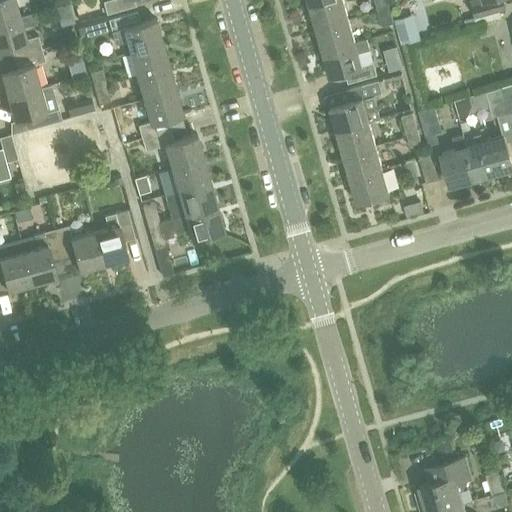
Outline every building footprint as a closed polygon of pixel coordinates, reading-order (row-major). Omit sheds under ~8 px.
[(21,15),(16,0),(0,0),(0,21),(21,15),(33,11),(21,15)] [(102,0),(105,12),(134,4),(133,0),(102,0)] [(318,27),(349,18),(344,0),(322,0),(311,3),(318,27)] [(374,0),(382,25),(394,22),(387,0),(374,0)] [(474,0),(471,1),(475,15),(476,15),(499,9),(504,7),(502,0),(474,0)] [(501,16),(499,9),(476,15),(478,23),(484,21),(501,16)] [(129,50),(161,41),(154,17),(139,22),(136,10),(107,18),(114,44),(126,40),(129,50)] [(13,55),(55,43),(53,35),(39,39),(38,35),(27,38),(24,26),(36,22),(33,11),(21,15),(0,21),(0,46),(10,44),(13,55)] [(411,45),(430,40),(422,14),(404,19),(411,45)] [(356,41),(349,18),(318,27),(324,50),(356,41)] [(356,41),(324,50),(331,74),(346,70),(349,81),(378,73),(375,61),(362,64),(359,52),(370,48),(367,38),(356,41)] [(135,74),(168,65),(161,41),(129,50),(135,74)] [(8,94),(41,85),(35,63),(45,60),(44,55),(52,53),(50,45),(55,44),(55,43),(13,55),(16,66),(1,70),(8,94)] [(142,97),(174,88),(168,65),(135,74),(142,97)] [(94,86),(106,82),(102,67),(90,70),(94,86)] [(338,129),(371,120),(364,96),(383,91),(380,79),(351,87),(354,99),(331,105),(338,129)] [(52,82),(41,85),(8,94),(15,119),(30,114),(34,126),(62,118),(59,105),(52,82)] [(99,102),(110,99),(106,82),(94,86),(99,102)] [(509,112),(511,110),(511,83),(502,86),(509,112)] [(493,116),(509,112),(502,86),(485,91),(493,116)] [(141,136),(170,128),(167,116),(181,112),(174,88),(142,97),(149,121),(138,124),(141,136)] [(126,102),(114,106),(118,123),(131,119),(126,102)] [(425,130),(426,134),(442,130),(435,105),(418,109),(423,126),(424,126),(425,130)] [(424,126),(423,126),(417,128),(413,112),(401,115),(407,135),(425,130),(424,126)] [(344,153),(378,143),(371,120),(338,129),(344,153)] [(171,166),(204,157),(197,133),(173,139),(170,128),(141,136),(145,149),(164,144),(171,166)] [(420,136),(426,134),(425,130),(407,135),(410,146),(422,143),(420,136)] [(473,162),(468,144),(467,144),(464,134),(451,137),(454,148),(441,152),(450,183),(489,172),(485,158),(473,162)] [(485,158),(489,172),(511,165),(511,159),(505,134),(468,144),(473,162),(485,158)] [(351,176),(384,167),(378,143),(344,153),(351,176)] [(0,178),(10,175),(6,161),(2,146),(0,147),(0,178)] [(426,181),(438,178),(430,149),(418,153),(426,181)] [(161,179),(165,194),(211,181),(204,157),(171,166),(171,167),(166,168),(161,179)] [(358,200),(391,191),(384,167),(351,176),(358,200)] [(138,193),(150,190),(146,174),(134,177),(138,193)] [(23,180),(14,182),(18,194),(26,191),(23,180)] [(217,204),(211,181),(165,194),(172,217),(217,204)] [(417,219),(434,213),(429,199),(413,205),(417,219)] [(148,224),(159,221),(154,201),(142,204),(148,224)] [(154,248),(166,245),(164,237),(173,235),(172,231),(188,226),(191,238),(224,229),(217,204),(172,217),(159,221),(148,224),(154,248)] [(94,229),(103,262),(127,255),(123,241),(135,237),(127,208),(114,212),(117,223),(94,229)] [(103,262),(94,229),(71,235),(68,224),(56,227),(64,256),(75,253),(80,268),(103,262)] [(52,259),(64,256),(56,227),(20,237),(32,281),(56,275),(52,259)] [(8,288),(32,281),(20,237),(0,242),(0,273),(4,272),(8,288)] [(185,253),(189,267),(202,264),(198,249),(185,253)] [(420,484),(427,511),(428,511),(463,502),(460,490),(463,489),(468,482),(467,478),(473,476),(467,453),(424,465),(428,482),(420,484)] [(472,511),(471,511),(468,511),(466,511),(463,502),(428,511),(472,511)]
